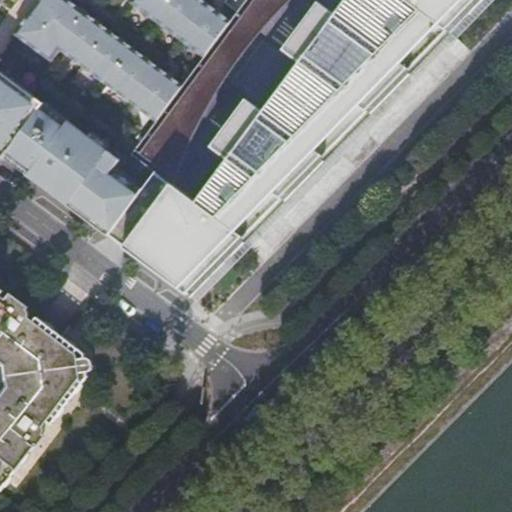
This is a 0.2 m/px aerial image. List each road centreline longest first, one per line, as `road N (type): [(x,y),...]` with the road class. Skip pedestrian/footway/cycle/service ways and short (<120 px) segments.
road 1 (primary): [(233,511),(511,229)]
road 2 (primary): [(511,159),(258,411)]
road 3 (residential): [(258,411),(246,384),(208,348),(0,192)]
road 4 (primary): [(258,411),(159,511)]
